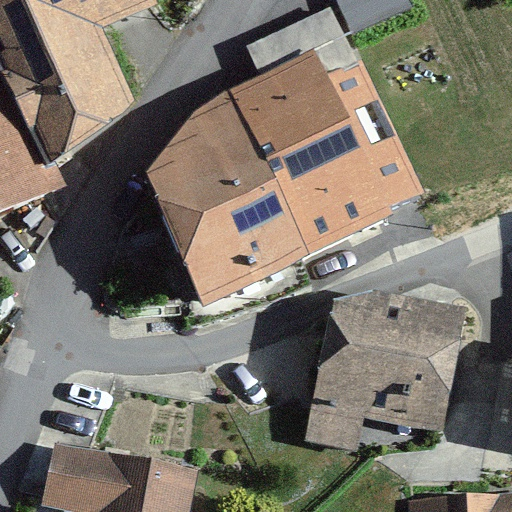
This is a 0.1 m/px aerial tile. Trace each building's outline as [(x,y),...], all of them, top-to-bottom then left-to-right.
[(155,12),(149,0),(0,0),(0,46),(7,62),(52,165),(130,102),(100,36),(155,12)] [(343,0),(358,33),(418,7),(415,0),(343,0)] [(393,215),(422,202),(333,12),(250,50),(265,81),(234,96),(273,180),(312,262),(313,265),(398,226),(393,215)] [(0,224),(66,195),(52,165),(7,62),(0,64),(0,224)] [(273,180),(234,96),(200,111),(148,185),(168,228),(273,180)] [(312,262),(273,180),(168,228),(207,311),(312,262)] [(398,302),(332,326),(306,441),(355,452),(362,419),(436,436),(463,317),(398,302)] [(188,511),(195,476),(54,451),(44,509),(62,511),(188,511)] [(511,511),(511,499),(410,502),(410,511),(511,511)]
